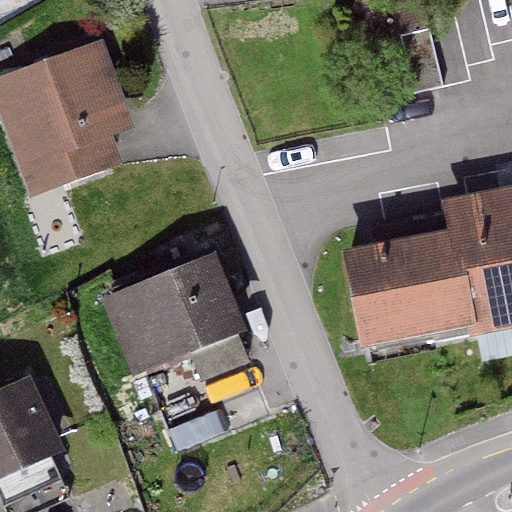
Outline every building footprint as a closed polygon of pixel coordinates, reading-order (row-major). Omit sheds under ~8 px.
[(424,31),(396,39),(410,94),(438,87),(424,31)] [(0,85),(0,106),(31,194),(98,170),(83,130),(116,118),(92,52),(0,85)] [(511,211),(403,232),(406,249),(347,260),(363,344),(428,331),(431,344),(471,336),(469,328),(511,319),(511,211)] [(196,382),(243,363),(204,264),(109,302),(137,373),(185,354),(196,382)] [(0,478),(50,456),(18,387),(0,394),(0,478)]
